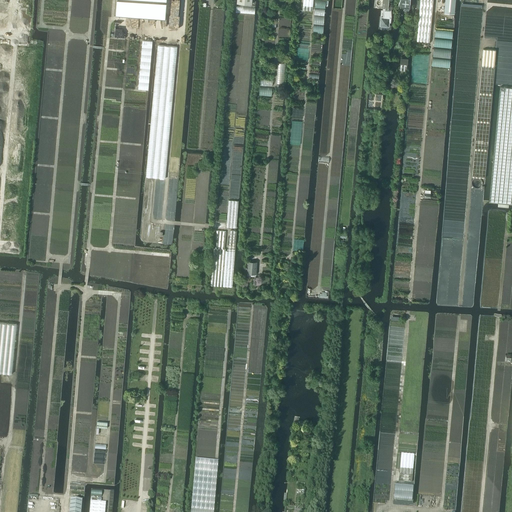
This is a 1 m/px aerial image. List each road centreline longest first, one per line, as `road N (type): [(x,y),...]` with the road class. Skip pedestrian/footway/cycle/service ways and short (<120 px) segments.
road 1 (track): [(456,302),(484,0)]
road 2 (track): [(202,289),(231,5)]
road 3 (track): [(210,222),(162,222),(179,42)]
road 4 (track): [(0,45),(29,47),(13,233)]
road 5 (unknown): [(380,508),(389,496),(407,315)]
